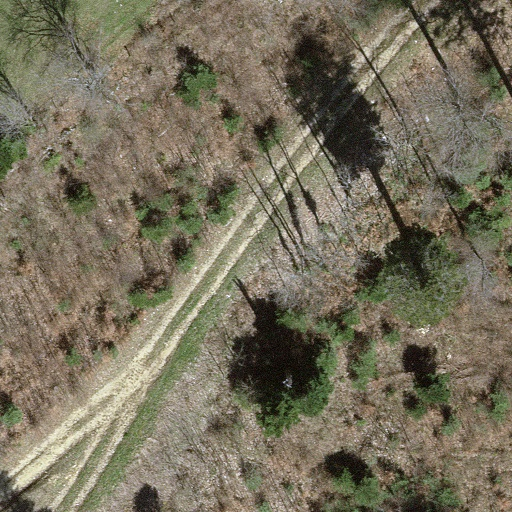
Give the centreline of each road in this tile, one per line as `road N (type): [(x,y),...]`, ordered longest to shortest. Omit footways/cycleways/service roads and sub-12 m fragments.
road 1 (track): [(423,0),(248,195),(42,511)]
road 2 (track): [(134,368),(0,497)]
